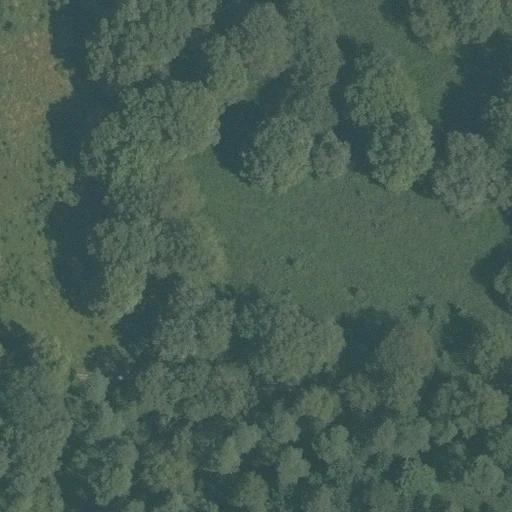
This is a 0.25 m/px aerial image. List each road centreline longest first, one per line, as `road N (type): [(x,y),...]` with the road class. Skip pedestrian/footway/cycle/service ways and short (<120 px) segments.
road 1 (track): [(511,387),(49,374)]
road 2 (track): [(59,511),(49,374)]
